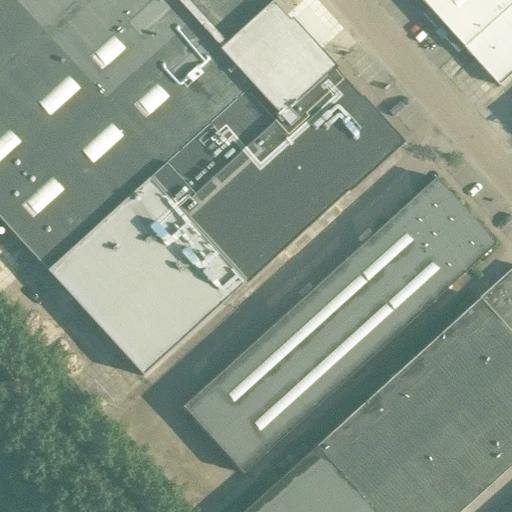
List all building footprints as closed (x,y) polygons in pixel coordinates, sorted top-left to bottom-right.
[(0,0),(0,220),(46,272),(142,376),(241,285),(242,286),(398,143),(330,69),(289,22),(275,35),(257,14),(271,2),(271,1),(269,0),(0,0)] [(511,0),(419,0),(428,9),(423,14),(458,52),(464,48),(499,86),(511,73),(511,0)] [(271,2),(257,14),(275,35),(289,22),(271,2)] [(432,178),(181,408),(242,475),(493,244),(432,178)] [(511,266),(243,511),(458,511),(511,463),(511,266)]
